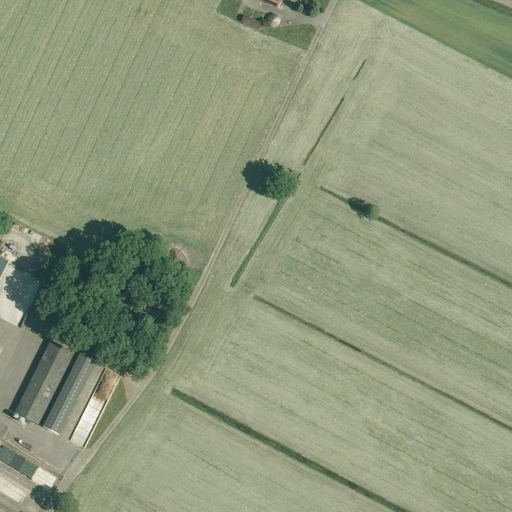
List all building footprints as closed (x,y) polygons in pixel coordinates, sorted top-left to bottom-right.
[(259,0),(278,8),(282,0),(259,0)] [(268,25),(274,27),(278,25),(280,21),(278,16),(274,14),(268,16),(267,20),(268,25)] [(242,20),(242,22),(259,30),(262,24),(244,16),(242,20)] [(0,278),(8,261),(0,257),(0,278)] [(15,413),(42,427),(78,354),(50,341),(15,413)] [(80,355),(44,428),(60,436),(96,363),(80,355)] [(89,438),(96,428),(86,421),(79,431),(89,438)] [(74,442),(82,449),(87,442),(79,435),(74,442)] [(0,488),(0,491),(12,495),(17,482),(4,478),(0,488)]
